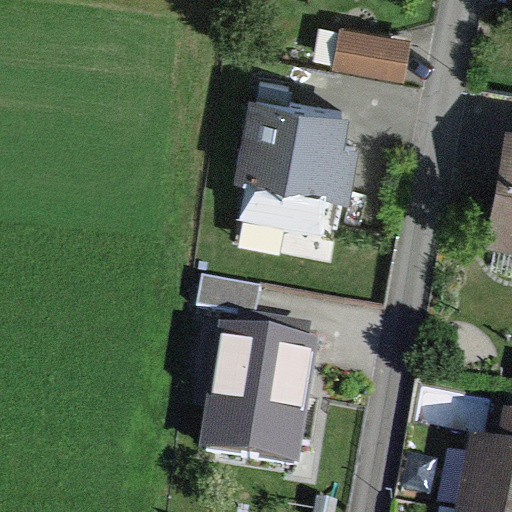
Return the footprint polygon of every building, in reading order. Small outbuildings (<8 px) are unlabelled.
[(341,31),(334,71),(402,82),(408,42),(341,31)] [(241,177),(250,179),(243,212),(326,228),(333,191),(350,195),(360,142),(347,140),(352,115),(288,103),(291,88),(267,83),(264,99),(256,98),(241,177)] [(511,125),(502,124),(482,232),(511,237),(511,125)] [(199,305),(255,315),(261,285),(204,275),(199,305)] [(255,327),(221,322),(201,445),(298,461),(319,338),(308,336),(310,322),(258,313),(255,327)] [(511,511),(511,424),(505,424),(499,456),(471,451),(460,511),(511,511)]
